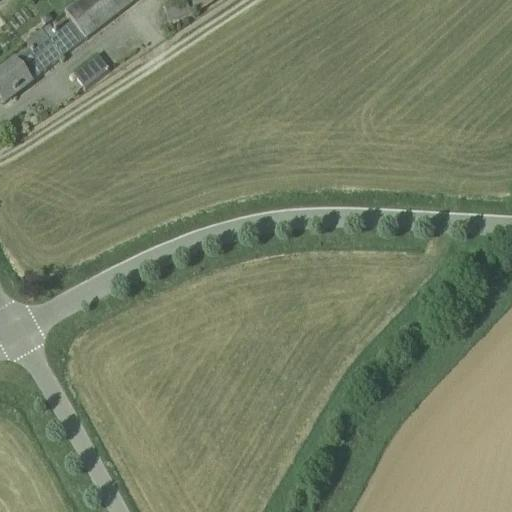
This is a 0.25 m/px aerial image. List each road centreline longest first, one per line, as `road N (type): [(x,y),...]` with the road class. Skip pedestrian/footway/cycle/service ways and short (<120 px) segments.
road 1 (tertiary): [(15,333),(170,252),(263,223),(331,215),(511,226)]
road 2 (track): [(252,0),(0,159)]
road 3 (unclassified): [(113,511),(15,333)]
